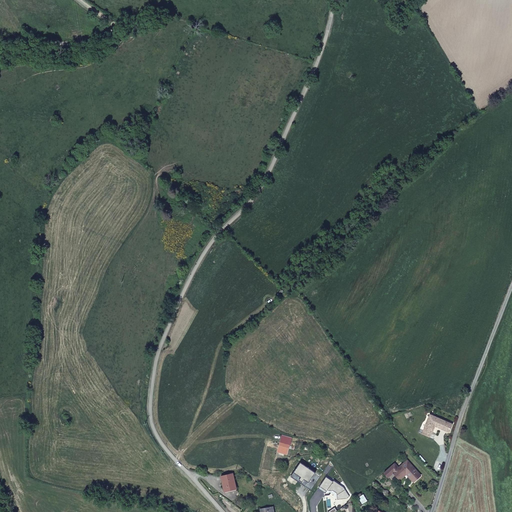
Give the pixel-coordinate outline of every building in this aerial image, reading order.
[(431,413),(425,430),(434,433),(436,426),(452,433),(455,424),(431,413)] [(291,447),(280,443),(278,452),(288,455),(291,447)] [(397,475),(403,482),(410,476),(417,484),(424,479),(410,463),(402,470),(398,466),(393,471),(397,475)] [(391,479),(397,475),(393,471),(388,475),(391,479)] [(221,477),(224,493),(237,490),(233,474),(221,477)]
